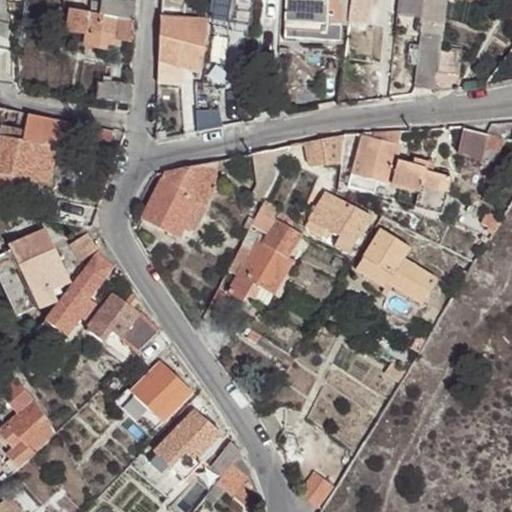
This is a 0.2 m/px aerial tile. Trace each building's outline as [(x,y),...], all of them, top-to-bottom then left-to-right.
[(103,15),(135,22),(135,0),(105,0),(105,3),(103,15)] [(212,0),(212,9),(235,14),(236,10),(237,0),(212,0)] [(258,0),(237,0),(236,10),(257,13),(258,0)] [(285,0),(286,21),(328,23),(328,0),(285,0)] [(328,0),(328,23),(339,22),(342,23),(344,8),(343,0),(328,0)] [(343,0),(344,8),(354,8),(355,0),(343,0)] [(376,12),(377,0),(355,0),(354,8),(368,11),(376,12)] [(433,0),(431,22),(437,24),(443,25),(447,1),(444,0),(433,0)] [(91,2),(88,12),(103,15),(105,3),(91,1),(91,2)] [(87,2),(83,11),(88,12),(91,2),(87,2)] [(354,8),(351,23),(366,26),(368,11),(354,8)] [(83,11),(71,10),(67,29),(87,35),(86,44),(112,47),(112,43),(113,37),(134,40),(135,22),(103,15),(88,12),(83,11)] [(158,62),(183,68),(200,70),(212,22),(161,18),(160,35),(158,62)] [(327,33),(328,23),(286,21),(286,31),(327,33)] [(418,85),(437,87),(437,82),(438,72),(442,46),(442,38),(426,36),(418,85)] [(112,43),(133,47),(134,40),(113,37),(112,43)] [(438,72),(459,73),(462,50),(442,46),(438,72)] [(158,62),(158,81),(179,85),(183,68),(158,62)] [(438,72),(437,82),(458,84),(459,73),(438,72)] [(113,101),(130,102),(132,85),(111,85),(111,79),(102,79),(101,85),(99,85),(99,100),(113,101)] [(11,112),(0,109),(0,121),(8,123),(11,112)] [(493,156),(503,122),(488,123),(486,138),(482,152),(493,156)] [(93,139),(121,144),(126,133),(97,127),(96,132),(93,139)] [(1,130),(0,135),(0,178),(32,184),(49,188),(56,151),(20,144),(22,134),(1,130)] [(406,130),(364,133),(363,135),(402,144),(406,130)] [(481,163),(482,152),(486,138),(461,132),(455,156),(481,163)] [(345,135),(342,162),(356,161),(363,135),(364,133),(345,135)] [(345,135),(303,142),(307,167),(342,162),(345,135)] [(363,135),(356,161),(353,175),(367,178),(378,181),(392,184),(398,158),(402,144),(363,135)] [(255,185),(249,197),(266,205),(296,144),(252,154),(255,185)] [(415,164),(398,158),(392,184),(422,191),(418,205),(445,211),(454,175),(435,171),(438,162),(416,158),(415,164)] [(215,162),(164,172),(161,181),(198,197),(215,162)] [(219,162),(215,162),(198,197),(183,225),(195,230),(208,203),(215,191),(219,162)] [(367,178),(353,175),(350,188),(364,192),(367,178)] [(32,184),(0,178),(0,192),(29,198),(32,184)] [(367,178),(364,192),(375,194),(378,181),(367,178)] [(198,197),(161,181),(144,217),(180,235),(183,225),(198,197)] [(243,228),(250,232),(253,227),(262,211),(266,205),(249,197),(239,217),(246,221),(243,228)] [(327,230),(352,244),(354,244),(370,217),(342,202),(327,230)] [(262,211),(253,227),(267,236),(278,219),(262,211)] [(304,234),(278,219),(267,236),(263,242),(289,257),(304,234)] [(310,232),(320,240),(327,230),(316,223),(310,232)] [(348,256),(352,244),(327,230),(320,240),(348,256)] [(85,232),(68,243),(80,260),(97,249),(85,232)] [(365,261),(391,278),(403,258),(409,250),(382,233),(365,261)] [(10,252),(21,270),(52,255),(41,236),(10,252)] [(289,257),(263,242),(257,239),(237,274),(249,280),(255,283),(273,293),(294,261),(289,257)] [(79,277),(96,288),(112,265),(96,254),(93,257),(79,277)] [(52,255),(21,270),(36,301),(38,300),(51,294),(66,286),(52,255)] [(403,258),(391,278),(387,284),(420,306),(436,279),(403,258)] [(387,284),(391,278),(365,261),(356,273),(383,291),(387,284)] [(249,280),(237,274),(227,293),(239,300),(242,290),(249,280)] [(51,316),(47,322),(67,336),(80,317),(83,319),(95,303),(89,298),(96,288),(79,277),(59,305),(51,316)] [(242,290),(247,294),(255,283),(249,280),(242,290)] [(268,305),(273,293),(255,283),(247,294),(268,305)] [(51,294),(38,300),(43,311),(56,304),(51,294)] [(121,341),(138,317),(112,297),(95,322),(121,341)] [(212,300),(198,327),(216,354),(237,312),(212,300)] [(118,355),(130,363),(160,334),(154,326),(138,317),(121,341),(125,345),(118,355)] [(87,332),(118,355),(125,345),(121,341),(95,322),(87,332)] [(161,364),(131,394),(161,424),(191,395),(161,364)] [(11,400),(15,403),(22,396),(3,378),(0,381),(0,400),(6,405),(11,400)] [(161,424),(131,394),(129,392),(122,399),(155,431),(161,424)] [(9,409),(15,403),(11,400),(6,405),(9,409)] [(7,429),(25,413),(15,403),(9,409),(0,419),(0,438),(8,445),(13,437),(7,429)] [(172,437),(196,461),(220,437),(196,412),(172,437)] [(51,438),(25,413),(7,429),(13,437),(33,454),(51,438)] [(200,466),(196,461),(172,437),(155,455),(183,482),(200,466)] [(225,471),(240,453),(227,445),(215,462),(225,471)] [(238,482),(225,471),(221,478),(232,486),(238,482)] [(314,472),(298,495),(313,505),(315,507),(331,485),(314,472)] [(257,493),(248,475),(238,482),(241,488),(250,508),(260,504),(257,493)] [(221,478),(203,500),(216,510),(229,493),(250,508),(238,482),(232,486),(221,478)] [(20,511),(8,498),(0,504),(0,511),(20,511)]
